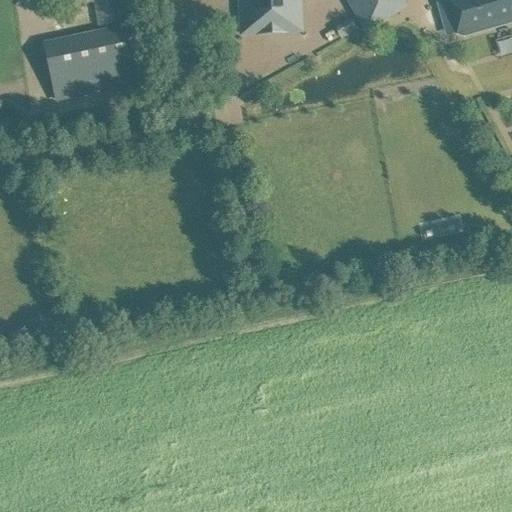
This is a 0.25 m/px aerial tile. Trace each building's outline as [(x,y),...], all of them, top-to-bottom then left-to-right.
[(92,0),(93,2),(97,26),(129,20),(125,0),(92,0)] [(239,0),(242,34),(264,32),(264,27),(278,26),(278,32),(301,31),(299,0),(239,0)] [(406,6),(402,0),(347,0),(365,30),(406,6)] [(511,0),(446,0),(451,15),(456,34),(511,19),(511,0)] [(42,42),(55,101),(135,84),(122,24),(42,42)]
